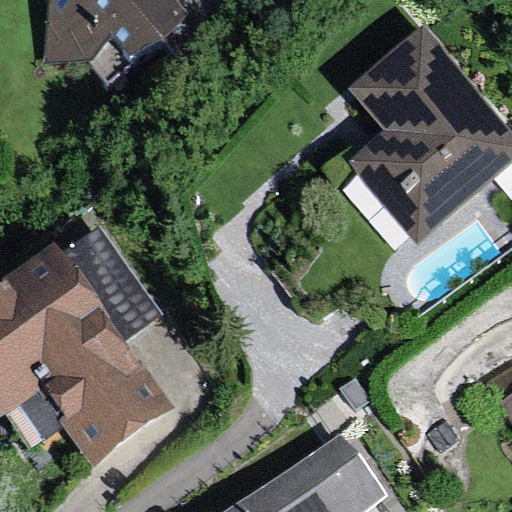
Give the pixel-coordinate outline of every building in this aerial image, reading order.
[(110,87),(194,17),(180,0),(52,0),(45,69),(90,61),(110,87)] [(511,162),(511,159),(414,41),(345,97),(384,144),(331,187),(392,261),(511,162)] [(155,413),(47,265),(0,299),(0,423),(26,404),(76,471),(155,413)] [(511,434),(511,398),(495,410),(511,434)] [(363,511),(388,495),(344,431),(226,511),(363,511)]
